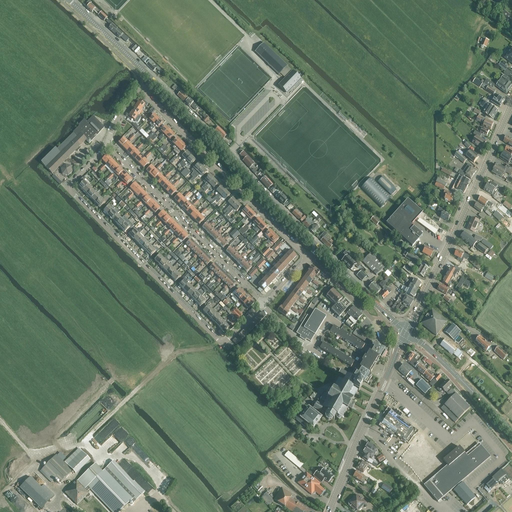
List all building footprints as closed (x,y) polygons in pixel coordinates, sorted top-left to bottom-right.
[(101,12),(100,13),(90,4),(86,8),(92,13),(94,10),(98,15),(104,21),(107,18),(101,12)] [(511,26),(511,24),(511,16),(509,15),(510,14),(505,10),(501,16),(503,17),(504,17),(508,21),(507,23),(511,26)] [(108,28),(114,33),(118,29),(115,27),(115,26),(113,24),(112,24),(107,19),(106,21),(111,25),(108,28)] [(129,40),(127,38),(118,29),(114,33),(119,38),(121,37),(126,42),(129,40)] [(479,45),(477,49),(485,52),(489,40),(488,40),(489,39),(486,37),(485,39),(484,38),(481,46),(479,45)] [(293,87),(294,87),(301,79),(292,71),(291,71),(287,67),(288,66),(287,65),(287,66),(268,47),(259,56),(259,57),(259,56),(268,64),(267,65),(270,67),(279,75),(278,75),(279,75),(280,74),(285,78),(282,82),(278,85),(280,87),(283,90),(286,93),(292,86),(293,87)] [(144,62),(147,65),(146,65),(153,71),(156,68),(160,73),(162,71),(155,63),(154,64),(148,58),(144,62)] [(499,66),(505,71),(504,73),(509,77),(511,72),(511,71),(501,64),(499,66)] [(511,80),(505,75),(500,81),(510,89),(511,86),(511,80)] [(475,78),(473,82),(480,87),(483,83),(481,82),(475,78)] [(481,88),(484,90),(484,89),(487,90),(486,91),(493,95),(496,91),(492,89),(495,85),(486,80),(481,88)] [(510,89),(500,81),(496,87),(499,89),(506,94),(510,89)] [(177,87),(175,89),(179,94),(177,95),(184,102),(188,97),(181,91),(177,87)] [(505,99),(499,95),(498,97),(495,96),(494,97),(491,102),(500,107),(505,99)] [(185,103),(189,107),(190,106),(195,111),(198,108),(195,104),(193,103),(189,98),(185,103)] [(484,98),(482,100),(484,102),(481,107),(485,109),(483,113),(493,119),(498,111),(487,104),(489,101),(484,98)] [(141,103),(139,101),(135,106),(141,110),(145,105),(147,106),(148,104),(144,100),(141,103)] [(133,111),(132,112),(138,115),(139,116),(140,113),(141,114),(143,111),(141,110),(135,106),(134,109),(133,108),(132,110),(133,111)] [(138,115),(132,112),(129,117),(128,118),(131,119),(132,118),(135,120),(138,115)] [(150,124),(152,126),(154,124),(159,119),(154,115),(149,120),(152,122),(150,124)] [(89,144),(93,140),(92,139),(98,133),(99,133),(104,128),(99,122),(98,122),(93,116),(87,122),(85,119),(78,126),(79,126),(73,133),(57,150),(55,148),(41,162),(52,173),(60,166),(62,168),(61,169),(63,174),(68,176),(72,172),(71,166),(65,165),(64,166),(62,164),(76,149),(78,151),(80,148),(79,147),(86,140),(89,144)] [(476,121),(484,124),(483,127),(491,130),(494,123),(478,116),(476,121)] [(154,124),(152,126),(149,129),(151,131),(156,126),(158,129),(163,124),(159,119),(154,124)] [(165,136),(170,131),(166,127),(161,131),(163,134),(159,138),(161,140),(164,137),(165,136)] [(218,127),(214,131),(223,140),(223,139),(226,136),(227,136),(218,127)] [(476,131),(481,134),(487,137),(489,131),(483,128),(482,129),(478,127),(476,131)] [(139,131),(147,138),(149,135),(142,128),(139,131)] [(175,135),(170,131),(165,136),(164,137),(166,140),(167,138),(170,140),(175,135)] [(473,143),(482,149),(486,142),(480,138),(481,135),(475,131),(473,134),(477,136),(473,143)] [(147,139),(149,141),(156,134),(153,132),(148,137),(147,139)] [(156,134),(149,141),(150,143),(152,141),(152,142),(158,136),(156,134)] [(118,143),(123,147),(128,142),(123,138),(118,143)] [(173,148),(175,149),(177,147),(182,143),(177,138),(172,143),(175,145),(173,148)] [(123,147),(127,151),(132,146),(128,142),(123,147)] [(177,147),(175,149),(173,151),(177,155),(181,152),(186,147),(182,143),(177,147)] [(127,151),(131,155),(136,151),(132,146),(127,151)] [(466,156),(470,159),(474,163),(479,157),(471,150),(466,156)] [(131,155),(135,160),(140,155),(136,151),(131,155)] [(240,155),(244,160),(243,161),(249,168),(254,164),(251,159),(243,151),(240,155)] [(454,154),(455,155),(455,156),(464,163),(467,160),(457,151),(454,154)] [(180,168),(182,166),(191,156),(187,152),(182,157),(184,159),(178,166),(180,168)] [(503,155),(500,159),(503,160),(506,162),(508,164),(510,161),(511,162),(511,158),(511,157),(504,152),(504,153),(503,155)] [(102,160),(106,164),(111,159),(107,155),(102,160)] [(135,160),(139,164),(144,159),(140,155),(135,160)] [(170,162),(172,164),(178,158),(176,156),(170,162)] [(191,156),(182,166),(183,168),(187,165),(189,167),(195,161),(191,156)] [(106,164),(110,168),(115,164),(111,159),(106,164)] [(144,159),(139,164),(143,168),(148,163),(144,159)] [(191,175),(193,177),(203,168),(201,166),(201,165),(199,163),(199,164),(198,163),(191,170),(194,173),(191,175)] [(110,168),(114,173),(119,168),(115,164),(110,168)] [(458,174),(460,175),(464,177),(465,175),(471,179),(476,171),(469,164),(463,172),(461,170),(458,174)] [(492,171),(497,174),(496,174),(499,176),(499,175),(502,177),(505,172),(507,173),(508,171),(511,173),(511,172),(511,168),(507,165),(505,169),(500,166),(500,167),(496,165),(492,171)] [(146,171),(150,175),(155,170),(151,166),(146,171)] [(114,173),(119,177),(124,172),(119,168),(114,173)] [(203,168),(193,177),(190,180),(192,182),(200,174),(202,177),(207,172),(207,171),(206,169),(205,170),(203,168)] [(150,175),(155,179),(160,174),(155,170),(150,175)] [(119,177),(123,181),(128,176),(124,172),(119,177)] [(155,179),(159,184),(164,179),(160,174),(155,179)] [(52,177),(60,185),(62,183),(54,175),(52,177)] [(200,189),(202,191),(204,193),(206,191),(204,189),(214,179),(210,175),(203,181),(206,184),(200,189)] [(459,184),(467,188),(470,182),(463,178),(464,177),(460,175),(458,177),(462,179),(460,183),(459,184)] [(128,176),(123,181),(127,185),(132,180),(128,176)] [(377,182),(388,193),(394,187),(383,176),(377,182)] [(79,186),(83,190),(88,185),(90,183),(84,177),(79,181),(81,183),(79,186)] [(261,181),(268,189),(273,185),(268,179),(265,177),(261,181)] [(372,178),(361,189),(380,208),(391,197),(372,178)] [(159,184),(163,188),(168,183),(164,179),(159,184)] [(218,184),(214,179),(204,189),(206,191),(211,186),(214,188),(218,184)] [(459,184),(460,183),(457,182),(455,186),(458,187),(456,190),(464,194),(467,188),(459,184)] [(494,196),(496,193),(498,189),(496,188),(498,186),(491,182),(490,184),(488,183),(488,184),(487,184),(486,185),(486,186),(485,187),(484,188),(484,189),(484,190),(494,196)] [(130,188),(134,192),(139,187),(135,183),(130,188)] [(163,188),(167,192),(172,187),(168,183),(163,188)] [(83,190),(87,195),(92,190),(88,185),(83,190)] [(216,200),(225,191),(221,186),(216,191),(219,194),(210,202),(212,204),(216,200)] [(134,192),(138,197),(143,192),(139,187),(134,192)] [(172,187),(167,192),(171,196),(176,191),(172,187)] [(87,195),(91,199),(97,194),(96,194),(98,192),(96,190),(94,192),(92,190),(87,195)] [(451,203),(454,198),(455,196),(451,194),(451,193),(444,190),(443,194),(447,195),(444,200),(445,200),(445,201),(448,202),(451,203)] [(230,195),(225,191),(216,200),(218,202),(223,198),(225,200),(230,195)] [(138,197),(142,201),(147,196),(143,192),(138,197)] [(275,196),(283,205),(288,200),(280,192),(275,196)] [(91,199),(96,203),(101,198),(97,194),(91,199)] [(174,199),(178,203),(183,198),(179,194),(174,199)] [(142,201),(147,205),(152,200),(147,196),(142,201)] [(493,205),(488,202),(489,202),(482,197),(480,199),(479,199),(479,200),(479,201),(478,202),(485,207),(487,204),(495,209),(496,207),(493,205)] [(101,198),(96,203),(100,208),(105,202),(101,198)] [(178,203),(183,208),(188,203),(183,198),(178,203)] [(223,212),(225,214),(237,202),(233,198),(228,203),(230,205),(225,210),(226,210),(223,212)] [(419,219),(417,218),(422,212),(407,199),(386,223),(412,247),(422,235),(410,225),(415,219),(418,221),(419,219)] [(147,205),(151,209),(156,204),(152,200),(147,205)] [(188,203),(183,208),(187,212),(192,207),(193,205),(189,201),(188,203)] [(511,206),(506,201),(503,205),(510,210),(511,207),(511,206)] [(223,216),(229,222),(231,220),(227,216),(232,212),(232,211),(234,209),(237,211),(241,207),(237,202),(225,214),(223,216)] [(484,208),(478,203),(474,208),(481,213),(483,210),(486,212),(487,211),(484,208)] [(156,204),(151,209),(155,213),(160,209),(156,204)] [(103,211),(108,215),(113,210),(114,209),(113,207),(111,209),(109,206),(103,211)] [(187,212),(191,216),(196,211),(192,207),(187,212)] [(242,212),(246,216),(251,211),(247,207),(242,212)] [(292,213),(302,222),(306,218),(303,215),(296,208),(292,213)] [(437,212),(442,214),(441,218),(448,221),(451,215),(444,212),(444,210),(439,208),(437,212)] [(112,220),(117,215),(119,213),(115,209),(113,210),(108,215),(112,220)] [(158,216),(162,221),(167,216),(163,211),(158,216)] [(191,216),(195,220),(200,215),(196,211),(191,216)] [(251,211),(246,216),(244,219),(246,221),(248,218),(251,221),(256,216),(251,211)] [(112,220),(116,224),(121,219),(117,215),(112,220)] [(200,215),(195,220),(199,225),(204,220),(200,215)] [(139,222),(132,216),(128,219),(135,226),(139,222)] [(162,221),(166,225),(171,220),(167,216),(162,221)] [(371,220),(377,225),(379,222),(373,217),(371,220)] [(255,231),(258,228),(263,223),(258,218),(253,223),(256,226),(253,229),(255,231)] [(308,228),(310,226),(313,223),(308,218),(302,223),(308,228)] [(467,229),(474,232),(479,221),(472,218),(467,229)] [(116,224),(120,228),(126,223),(121,219),(116,224)] [(205,231),(209,234),(214,229),(212,227),(215,225),(220,221),(218,219),(213,223),(205,231)] [(438,231),(420,219),(419,219),(418,221),(417,223),(435,235),(438,231)] [(166,225),(170,229),(175,224),(171,220),(166,225)] [(202,227),(205,231),(213,223),(212,222),(209,225),(207,222),(202,227)] [(313,223),(310,226),(312,228),(310,230),(314,234),(319,228),(316,225),(314,222),(313,223)] [(126,223),(120,228),(125,233),(130,228),(126,223)] [(263,223),(258,228),(255,231),(257,233),(260,230),(262,232),(267,227),(263,223)] [(170,229),(175,233),(180,228),(175,224),(170,229)] [(239,231),(240,233),(247,227),(245,224),(240,229),(240,230),(239,231)] [(212,238),(223,228),(224,226),(223,225),(216,232),(214,229),(209,234),(212,238)] [(134,239),(139,234),(143,230),(141,228),(139,231),(135,227),(131,231),(132,232),(129,235),(134,239)] [(247,227),(240,233),(242,235),(244,233),(245,234),(250,229),(247,227)] [(175,233),(179,237),(184,232),(180,228),(175,233)] [(212,238),(216,241),(221,236),(219,234),(224,229),(223,228),(212,238)] [(265,235),(269,239),(274,234),(270,230),(265,235)] [(184,232),(179,237),(183,242),(188,237),(184,232)] [(319,238),(321,240),(321,241),(329,249),(333,245),(331,244),(333,242),(331,240),(330,241),(325,236),(327,234),(326,233),(325,232),(319,238)] [(473,248),(474,246),(484,254),(488,249),(480,243),(480,244),(478,242),(465,232),(460,238),(473,248)] [(134,239),(138,244),(143,239),(144,238),(140,234),(139,235),(139,234),(134,239)] [(219,245),(227,237),(229,235),(228,234),(223,238),(221,236),(216,241),(219,245)] [(274,234),(269,239),(267,242),(269,244),(272,242),(274,244),(279,239),(274,234)] [(250,243),(252,245),(259,238),(257,236),(250,243)] [(227,237),(219,245),(223,248),(228,243),(226,241),(228,239),(227,237)] [(259,238),(252,245),(254,247),(261,240),(259,238)] [(138,244),(142,248),(147,243),(148,242),(146,240),(145,241),(143,239),(138,244)] [(185,249),(187,250),(194,243),(191,239),(186,244),(188,247),(185,249)] [(484,240),(481,244),(490,250),(493,246),(484,240)] [(142,248),(146,252),(152,247),(147,243),(142,248)] [(191,249),(193,251),(198,246),(194,243),(187,250),(188,252),(191,249)] [(192,256),(194,258),(201,250),(198,246),(193,251),(195,254),(192,256)] [(226,251),(229,255),(237,247),(235,246),(233,248),(231,246),(226,251)] [(152,247),(146,252),(146,253),(146,254),(148,256),(148,255),(149,255),(151,257),(156,252),(157,252),(158,251),(156,248),(154,250),(152,247)] [(229,255),(233,258),(238,253),(236,251),(238,249),(237,247),(229,255)] [(422,253),(430,257),(433,251),(425,247),(422,253)] [(261,254),(264,257),(270,250),(268,248),(261,254)] [(198,256),(200,258),(205,253),(201,250),(194,258),(195,259),(198,256)] [(236,262),(240,265),(245,260),(243,258),(249,252),(248,250),(244,254),(236,262)] [(454,256),(459,258),(458,260),(462,262),(464,258),(467,260),(469,256),(457,250),(454,256)] [(291,251),(287,255),(292,260),(296,256),(291,251)] [(350,255),(346,252),(344,254),(345,256),(343,257),(341,260),(346,265),(350,260),(347,257),(350,255)] [(405,257),(405,258),(417,265),(420,259),(408,252),(407,253),(405,257)] [(199,263),(201,265),(208,257),(205,253),(200,258),(202,261),(199,263)] [(233,258),(236,262),(244,254),(242,253),(240,255),(238,253),(233,258)] [(362,261),(374,273),(376,276),(385,267),(371,253),(362,261)] [(154,260),(158,264),(164,259),(159,255),(154,260)] [(287,255),(283,259),(288,265),(292,260),(287,255)] [(208,257),(201,265),(202,266),(204,263),(207,266),(212,261),(208,257)] [(158,264),(163,269),(168,264),(170,262),(165,258),(164,259),(158,264)] [(240,265),(243,269),(254,258),(253,259),(251,258),(247,262),(245,260),(240,265)] [(254,258),(243,269),(247,272),(252,267),(249,265),(252,263),(253,263),(256,260),(254,258)] [(283,259),(279,263),(284,269),(288,265),(283,259)] [(473,259),(471,262),(480,270),(482,267),(473,259)] [(353,263),(350,260),(346,265),(350,269),(355,265),(356,266),(358,263),(355,260),(353,263)] [(209,273),(210,274),(218,267),(214,263),(209,268),(212,271),(209,273)] [(284,269),(279,263),(275,268),(281,273),(284,269)] [(163,269),(167,273),(172,268),(168,264),(163,269)] [(417,274),(423,278),(428,269),(422,265),(417,274)] [(309,271),(315,276),(316,276),(318,274),(320,276),(321,274),(311,266),(308,270),(309,271)] [(403,268),(411,275),(413,273),(405,266),(403,268)] [(214,273),(216,275),(221,270),(218,267),(210,274),(212,276),(214,273)] [(454,267),(453,269),(450,268),(447,272),(453,276),(455,277),(456,274),(458,274),(460,271),(456,268),(454,267)] [(167,273),(171,277),(176,272),(172,268),(167,273)] [(274,268),(270,272),(276,277),(280,274),(274,268)] [(360,270),(359,272),(364,277),(366,276),(367,275),(361,269),(360,270)] [(216,280),(217,281),(225,274),(221,270),(216,275),(218,277),(216,280)] [(309,271),(306,276),(312,280),(314,278),(315,276),(309,271)] [(176,272),(171,277),(176,282),(181,276),(180,276),(182,275),(180,273),(179,274),(176,272)] [(270,272),(267,276),(273,281),(276,277),(270,272)] [(359,272),(356,275),(362,280),(364,277),(359,272)] [(447,272),(444,277),(451,281),(453,276),(447,272)] [(484,277),(492,282),(495,277),(487,272),(484,277)] [(221,280),(223,282),(228,277),(225,274),(217,281),(219,283),(221,280)] [(267,276),(263,280),(269,285),(273,281),(267,276)] [(306,276),(302,280),(308,285),(312,280),(306,276)] [(223,287),(224,288),(232,281),(228,277),(223,282),(225,284),(223,287)] [(411,284),(419,288),(421,283),(411,277),(410,279),(413,281),(411,283),(411,284)] [(451,281),(444,277),(441,282),(448,286),(449,284),(450,285),(451,283),(450,282),(451,281)] [(188,280),(186,282),(184,280),(185,279),(184,278),(180,281),(182,283),(179,285),(183,289),(189,284),(191,282),(188,280)] [(269,285),(263,280),(258,285),(264,291),(269,285)] [(302,280),(299,285),(307,290),(307,289),(308,289),(306,287),(308,285),(302,280)] [(232,281),(224,288),(226,290),(228,287),(230,289),(235,284),(232,281)] [(368,284),(370,286),(368,288),(376,295),(381,290),(373,283),(371,281),(368,284)] [(410,285),(408,289),(416,293),(419,288),(411,284),(411,283),(409,282),(408,284),(410,285)] [(183,289),(188,294),(193,289),(189,284),(183,289)] [(299,285),(295,289),(302,294),(303,291),(305,293),(306,291),(307,290),(299,285)] [(437,289),(446,295),(447,292),(450,294),(452,291),(440,285),(437,289)] [(188,294),(192,298),(197,293),(193,289),(188,294)] [(237,302),(239,299),(245,294),(240,289),(232,297),(237,302)] [(295,289),(292,294),(300,299),(301,298),(301,297),(300,296),(302,294),(295,289)] [(332,309),(337,313),(342,307),(348,302),(345,299),(344,300),(342,299),(342,298),(342,299),(335,292),(333,289),(326,296),(336,305),(332,309)] [(416,293),(408,289),(407,291),(405,289),(404,291),(404,293),(413,298),(416,293)] [(380,296),(383,299),(389,294),(385,291),(380,296)] [(192,298),(196,302),(201,297),(197,293),(192,298)] [(239,299),(244,304),(249,298),(245,294),(239,299)] [(292,294),(289,298),(295,303),(297,300),(298,301),(299,301),(300,299),(292,294)] [(404,294),(399,301),(402,303),(404,304),(403,305),(406,306),(406,305),(409,307),(414,300),(404,294)] [(443,298),(450,304),(453,306),(454,305),(451,302),(452,301),(445,295),(443,298)] [(201,297),(196,302),(200,307),(206,301),(201,297)] [(249,298),(244,304),(248,309),(254,303),(249,298)] [(289,298),(285,302),(291,307),(295,303),(289,298)] [(285,302),(282,307),(288,312),(291,307),(285,302)] [(342,307),(337,313),(343,318),(347,314),(348,316),(346,318),(348,320),(345,323),(350,328),(359,319),(360,319),(361,319),(362,319),(362,318),(363,318),(362,317),(362,316),(359,313),(354,308),(353,309),(352,308),(353,307),(351,305),(348,302),(342,307)] [(203,311),(207,316),(212,310),(208,306),(203,311)] [(288,312),(282,307),(281,306),(278,311),(288,318),(289,316),(287,315),(289,313),(288,312)] [(235,308),(233,310),(240,317),(243,315),(235,308)] [(207,316),(211,320),(217,315),(212,310),(207,316)] [(240,317),(233,310),(231,312),(238,319),(240,317)] [(300,322),(302,324),(296,333),(301,336),(299,338),(300,338),(300,337),(302,338),(302,339),(305,341),(306,339),(310,342),(326,317),(315,310),(311,317),(305,314),(300,322)] [(421,324),(436,336),(444,326),(447,322),(432,310),(421,324)] [(211,320),(216,324),(221,319),(217,315),(211,320)] [(216,324),(220,328),(225,323),(227,321),(225,319),(223,321),(221,319),(216,324)] [(225,323),(220,328),(224,333),(226,331),(228,332),(233,327),(227,321),(225,323)] [(329,333),(330,331),(333,326),(334,326),(331,324),(327,331),(326,331),(325,332),(324,333),(324,334),(326,335),(327,334),(327,333),(328,333),(329,333)] [(445,333),(453,340),(461,332),(453,325),(445,333)] [(333,333),(335,334),(339,329),(333,326),(330,331),(333,333),(333,334),(333,333)] [(337,336),(340,338),(344,332),(339,329),(335,334),(337,335),(337,337),(337,336)] [(364,342),(366,340),(371,343),(373,339),(369,336),(363,333),(358,329),(355,332),(353,335),(364,342)] [(344,339),(346,341),(349,335),(344,332),(340,338),(343,339),(343,340),(343,341),(344,339)] [(348,342),(351,344),(354,338),(349,335),(346,341),(348,342),(347,343),(348,342)] [(476,342),(486,351),(487,351),(489,352),(492,349),(492,348),(490,347),(491,346),(480,336),(476,342)] [(354,346),(356,347),(359,342),(354,338),(351,344),(354,346),(353,347),(354,346)] [(440,345),(452,355),(456,351),(450,346),(451,346),(444,340),(440,345)] [(358,348),(361,350),(364,345),(359,342),(356,347),(358,348),(357,349),(358,348)] [(320,348),(325,352),(328,346),(326,345),(327,344),(326,345),(323,343),(320,348)] [(371,349),(369,352),(379,358),(381,359),(387,350),(384,349),(374,343),(372,347),(371,348),(371,349)] [(368,352),(369,352),(371,349),(364,345),(361,350),(360,351),(361,352),(363,353),(364,351),(365,352),(366,353),(368,352)] [(325,352),(330,355),(333,349),(330,347),(331,346),(330,348),(328,346),(325,352)] [(508,355),(499,347),(495,352),(503,360),(508,355)] [(473,357),(477,353),(471,348),(467,352),(473,357)] [(330,355),(335,358),(338,353),(336,351),(337,350),(336,351),(333,349),(330,355)] [(453,354),(468,368),(472,364),(458,350),(453,354)] [(375,366),(379,359),(378,359),(379,358),(369,352),(364,360),(359,367),(359,368),(369,374),(370,373),(375,366)] [(406,359),(412,363),(411,364),(414,366),(417,362),(414,359),(417,356),(411,353),(410,352),(409,354),(410,354),(406,359)] [(335,358),(340,361),(344,355),(341,354),(341,353),(340,354),(338,353),(335,358)] [(340,361),(346,364),(349,359),(347,358),(347,356),(347,357),(344,355),(340,361)] [(426,356),(423,359),(430,366),(433,363),(426,356)] [(346,364),(351,367),(354,362),(351,360),(352,359),(351,359),(351,360),(349,359),(346,364)] [(357,371),(359,368),(359,367),(359,364),(358,364),(357,363),(358,362),(356,360),(355,361),(354,362),(351,367),(357,371)] [(414,367),(422,374),(426,370),(417,362),(414,367)] [(398,370),(406,377),(411,371),(403,364),(401,366),(401,367),(398,370)] [(369,374),(361,369),(358,374),(356,373),(354,377),(364,383),(364,382),(367,384),(372,376),(369,375),(369,374)] [(423,375),(430,382),(434,377),(427,370),(423,375)] [(438,374),(434,379),(430,384),(432,386),(441,377),(438,374)] [(312,410),(319,416),(320,416),(321,417),(322,414),(321,413),(322,412),(325,414),(325,415),(326,416),(325,418),(326,419),(327,421),(329,421),(331,421),(332,419),(333,420),(336,415),(342,419),(345,413),(347,409),(348,408),(352,410),(355,403),(352,401),(357,391),(359,392),(362,385),(356,381),(355,382),(354,381),(354,380),(353,378),(352,377),(350,377),(349,378),(346,377),(343,382),(338,379),(332,390),(329,388),(325,394),(324,394),(318,404),(317,403),(316,403),(314,403),(313,404),(312,405),(312,407),(313,408),(313,409),(312,410)] [(416,386),(425,394),(431,389),(422,380),(416,386)] [(441,409),(455,423),(470,408),(449,388),(451,385),(451,384),(449,382),(449,383),(447,381),(440,387),(439,387),(437,389),(440,393),(443,390),(445,392),(451,398),(441,409)] [(416,433),(413,431),(415,429),(400,418),(402,414),(395,409),(394,412),(388,408),(381,417),(385,419),(381,424),(388,429),(387,430),(388,431),(389,430),(390,431),(401,439),(406,442),(404,444),(403,443),(398,451),(399,458),(406,463),(406,462),(408,464),(413,468),(407,477),(419,486),(429,472),(433,475),(435,472),(436,472),(440,466),(440,465),(442,462),(438,459),(440,458),(435,454),(436,452),(434,450),(433,451),(428,442),(422,438),(423,437),(419,434),(419,435),(416,433)] [(401,439),(390,431),(388,433),(399,441),(401,439)] [(378,450),(368,443),(364,448),(365,449),(374,455),(378,450)] [(464,453),(459,447),(443,460),(447,465),(424,485),(438,502),(490,457),(480,445),(467,456),(464,453)] [(66,461),(76,472),(90,458),(80,448),(66,461)] [(374,455),(365,449),(362,453),(364,455),(364,456),(362,458),(367,461),(369,458),(371,460),(374,455)] [(284,456),(300,469),(303,464),(288,451),(284,456)] [(56,455),(40,471),(52,483),(57,478),(62,482),(73,471),(65,462),(56,455)] [(367,467),(368,465),(361,460),(356,468),(363,473),(367,467)] [(113,461),(105,468),(102,472),(94,464),(77,481),(76,481),(68,489),(68,490),(65,493),(77,505),(88,494),(89,493),(88,493),(87,492),(90,488),(92,491),(112,511),(119,511),(134,498),(136,500),(145,492),(134,481),(133,482),(113,461)] [(333,477),(324,469),(320,473),(317,471),(313,476),(322,483),(324,479),(328,483),(333,477)] [(485,485),(489,490),(506,475),(502,469),(485,485)] [(353,477),(362,483),(364,480),(368,482),(370,480),(357,471),(355,474),(354,474),(354,475),(354,476),(353,477)] [(297,483),(311,495),(312,494),(315,494),(316,492),(320,496),(325,491),(319,486),(321,484),(314,478),(313,478),(306,473),(297,483)] [(44,485),(41,488),(30,477),(20,488),(41,509),(54,495),(44,485)] [(453,490),(467,505),(476,497),(462,482),(453,490)] [(384,484),(382,487),(381,488),(389,493),(392,489),(384,484)] [(309,511),(310,511),(290,499),(292,495),(282,488),(274,500),(291,511),(309,511)] [(267,492),(266,493),(262,498),(270,505),(274,501),(272,499),(273,497),(271,495),(269,497),(268,495),(270,494),(267,492)] [(348,503),(348,504),(349,506),(350,507),(354,510),(356,509),(358,511),(366,503),(358,496),(355,498),(354,497),(350,501),(349,502),(348,503)]
